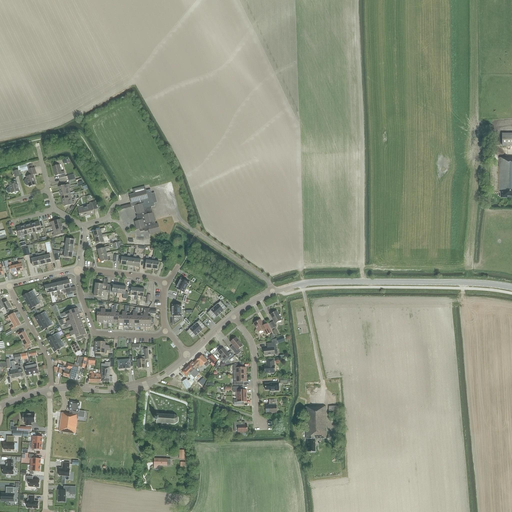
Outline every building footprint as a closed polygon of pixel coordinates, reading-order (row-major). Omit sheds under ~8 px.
[(511,145),(511,133),(502,134),(502,146),(511,145)] [(511,157),(507,158),(499,158),(499,192),(501,192),(501,197),(511,197),(511,157)] [(498,159),(490,159),(490,193),(499,193),(498,159)] [(35,168),(33,168),(32,165),(29,166),(27,166),(30,176),(26,177),(27,179),(25,180),(24,181),(25,185),(27,185),(29,185),(29,187),(36,185),(33,175),(36,174),(35,168)] [(61,172),(59,165),(53,167),(56,176),(59,175),(60,178),(66,177),(64,171),(61,172)] [(11,193),(19,191),(17,182),(16,179),(14,180),(14,183),(9,184),(10,187),(8,188),(7,189),(7,190),(7,192),(8,192),(8,193),(9,193),(11,192),(11,193)] [(61,197),(70,194),(69,189),(60,191),(61,197)] [(151,207),(155,206),(150,190),(146,191),(130,195),(133,207),(135,206),(143,204),(144,209),(151,207)] [(63,202),(72,200),(70,194),(61,197),(63,202)] [(149,230),(150,234),(160,232),(158,224),(156,224),(151,207),(144,209),(143,204),(135,206),(137,214),(139,221),(135,222),(137,230),(140,229),(141,232),(149,230)] [(90,215),(88,206),(82,207),(85,216),(90,215)] [(33,223),(36,233),(42,231),(39,221),(33,223)] [(33,223),(28,224),(30,234),(36,233),(33,223)] [(28,224),(22,226),(25,235),(30,234),(28,224)] [(22,226),(17,227),(19,237),(25,235),(22,226)] [(95,238),(102,236),(102,235),(101,231),(105,230),(105,228),(100,229),(101,230),(93,232),(95,238)] [(107,236),(106,234),(102,235),(102,236),(95,238),(96,244),(104,242),(103,237),(107,236)] [(109,246),(105,247),(105,248),(98,250),(99,256),(107,254),(107,253),(106,249),(110,248),(109,246)] [(46,264),(52,262),(50,255),(45,256),(44,252),(42,252),(43,256),(44,256),(46,264)] [(111,254),(111,252),(107,253),(107,254),(99,256),(101,262),(108,260),(107,256),(111,254)] [(38,258),(40,265),(46,264),(44,256),(43,256),(39,257),(38,253),(37,253),(36,253),(36,254),(37,258),(38,258)] [(128,258),(127,258),(124,257),(124,253),(121,253),(121,257),(120,256),(119,262),(121,263),(121,265),(127,266),(128,258)] [(30,255),(31,260),(32,259),(33,267),(40,265),(38,258),(37,258),(36,254),(32,255),(30,255)] [(17,272),(15,265),(12,266),(11,262),(8,263),(8,260),(4,261),(5,266),(6,268),(9,267),(10,273),(17,272)] [(178,284),(187,288),(190,282),(189,282),(189,283),(181,279),(181,278),(178,284)] [(69,280),(63,282),(65,289),(66,289),(66,293),(73,292),(72,287),(71,288),(69,280)] [(66,293),(66,289),(65,289),(63,282),(57,283),(59,291),(60,290),(63,290),(64,294),(65,299),(67,298),(66,293)] [(95,283),(95,290),(102,291),(103,290),(103,286),(106,286),(107,287),(107,284),(103,284),(102,282),(101,282),(100,283),(100,284),(95,283)] [(60,294),(60,290),(59,291),(57,283),(51,284),(53,292),(57,291),(58,295),(60,294)] [(46,294),(50,293),(51,297),(54,296),(53,292),(51,284),(45,286),(46,294)] [(184,293),(187,288),(178,284),(176,289),(184,293)] [(120,286),(113,285),(113,286),(110,286),(110,292),(117,293),(117,297),(119,298),(120,294),(118,294),(120,286)] [(123,298),(125,299),(127,299),(128,292),(125,292),(126,287),(123,286),(123,285),(120,285),(120,286),(118,294),(120,294),(123,294),(123,298)] [(23,296),(26,303),(37,297),(33,291),(23,296)] [(26,303),(30,309),(40,303),(37,297),(26,303)] [(0,310),(5,307),(6,311),(11,308),(7,301),(3,304),(1,300),(0,299),(0,310)] [(214,307),(220,314),(227,308),(221,302),(221,301),(214,307)] [(220,314),(214,307),(207,313),(208,313),(214,320),(213,320),(214,320),(220,314)] [(69,317),(79,314),(77,309),(64,314),(61,315),(62,318),(67,316),(66,315),(68,314),(69,317)] [(282,320),(277,311),(270,315),(274,321),(269,324),(272,329),(277,326),(275,324),(282,320)] [(38,324),(49,318),(45,312),(35,318),(38,324)] [(10,319),(12,322),(17,319),(14,313),(5,319),(6,321),(10,319)] [(67,322),(67,324),(81,319),(79,314),(69,317),(70,320),(67,322)] [(49,318),(38,324),(42,331),(52,325),(49,318)] [(10,327),(11,329),(11,330),(15,328),(21,325),(17,319),(12,322),(14,325),(10,327)] [(72,324),(73,327),(82,324),(81,319),(67,324),(68,326),(72,324)] [(193,326),(199,333),(206,327),(205,327),(200,321),(200,320),(193,326)] [(260,320),(254,323),(259,332),(263,330),(266,335),(271,333),(267,324),(263,325),(260,320)] [(74,330),(70,332),(71,334),(84,329),(82,324),(73,327),(74,330)] [(199,333),(193,326),(186,332),(187,332),(193,339),(192,339),(193,339),(199,333)] [(75,334),(76,338),(77,340),(85,338),(83,335),(86,334),(84,329),(71,334),(72,336),(75,334)] [(19,335),(22,341),(28,338),(25,332),(22,333),(20,331),(17,333),(18,336),(19,335)] [(57,333),(47,339),(50,345),(61,340),(57,333)] [(278,343),(285,340),(283,336),(271,340),(271,343),(276,342),(276,344),(278,343)] [(26,349),(29,347),(28,345),(31,343),(28,338),(22,341),(26,347),(24,347),(26,349)] [(233,345),(230,348),(237,355),(241,352),(239,349),(242,346),(236,338),(231,342),(233,345)] [(50,345),(54,352),(64,346),(61,340),(50,345)] [(264,355),(275,354),(277,354),(277,353),(277,351),(277,350),(276,344),(276,342),(271,343),(267,343),(267,348),(264,349),(264,355)] [(76,344),(71,346),(75,353),(80,351),(76,344)] [(230,351),(228,353),(223,348),(218,352),(222,356),(219,358),(222,361),(225,361),(228,359),(230,360),(235,356),(230,351)] [(149,359),(148,349),(144,349),(145,357),(142,357),(142,359),(138,360),(138,368),(145,368),(144,359),(149,359)] [(208,361),(202,355),(196,361),(194,363),(193,362),(193,363),(193,364),(191,366),(196,370),(197,368),(199,366),(201,368),(208,361)] [(217,361),(211,355),(208,358),(214,364),(217,361)] [(130,367),(133,366),(132,356),(129,356),(129,359),(118,360),(119,369),(130,368),(130,367)] [(274,366),(274,359),(267,360),(267,366),(265,366),(265,373),(275,373),(275,366),(274,366)] [(33,362),(30,363),(33,374),(39,373),(37,364),(34,364),(33,362)] [(99,370),(99,374),(101,374),(101,382),(109,382),(112,382),(113,377),(109,377),(110,367),(110,363),(105,362),(105,364),(102,364),(101,370),(99,370)] [(193,362),(182,372),(188,378),(189,377),(191,379),(188,381),(187,379),(182,382),(186,389),(191,386),(194,382),(192,380),(195,377),(196,379),(200,375),(196,370),(191,366),(193,364),(193,363),(193,362)] [(30,363),(27,364),(27,366),(24,366),(26,376),(33,374),(30,363)] [(68,364),(67,368),(66,369),(71,371),(69,378),(75,380),(80,364),(75,363),(75,366),(68,364)] [(233,365),(233,370),(234,375),(246,374),(246,368),(243,368),(243,363),(233,365)] [(15,366),(18,377),(24,376),(22,369),(21,369),(21,366),(19,367),(19,365),(15,366)] [(67,368),(65,367),(65,368),(64,371),(63,376),(69,378),(71,371),(66,369),(67,368)] [(97,374),(91,373),(91,375),(89,375),(89,382),(101,383),(101,382),(101,374),(99,374),(97,374)] [(246,381),(246,374),(234,375),(234,380),(234,385),(243,385),(243,381),(246,381)] [(279,391),(278,383),(272,383),(272,384),(265,384),(265,390),(270,390),(270,391),(279,391)] [(242,390),(242,387),(233,387),(233,393),(237,393),(237,396),(247,396),(246,390),(242,390)] [(242,405),(242,402),(247,402),(247,396),(237,396),(237,400),(234,400),(234,405),(242,405)] [(266,413),(277,413),(276,405),(275,406),(275,404),(276,404),(276,399),(269,399),(269,406),(266,406),(266,413)] [(80,403),(71,402),(69,411),(70,411),(69,414),(62,413),(59,431),(75,434),(78,416),(84,417),(85,411),(79,411),(80,403)] [(329,419),(339,418),(339,406),(329,406),(329,419)] [(307,439),(308,452),(315,452),(315,439),(327,438),(326,407),(305,407),(306,439),(307,439)] [(35,414),(23,414),(23,422),(26,422),(26,426),(31,426),(32,422),(35,422),(35,414)] [(174,424),(178,422),(178,418),(175,415),(157,414),(157,417),(155,416),(155,420),(156,420),(156,423),(174,424)] [(247,434),(248,434),(247,425),(240,425),(240,422),(234,422),(234,432),(238,432),(247,432),(247,434)] [(4,442),(3,449),(7,449),(7,451),(11,451),(11,450),(14,450),(14,449),(17,449),(18,443),(14,443),(14,437),(7,436),(7,442),(4,442)] [(29,455),(29,459),(31,459),(31,465),(41,465),(41,459),(36,458),(37,455),(29,455)] [(13,467),(13,461),(6,461),(6,466),(7,466),(7,467),(3,467),(3,474),(14,474),(14,467),(13,467)] [(59,468),(59,476),(69,476),(70,469),(69,469),(69,463),(62,462),(62,468),(59,468)] [(30,471),(30,474),(33,474),(33,471),(40,472),(41,465),(31,465),(30,471)] [(26,476),(26,482),(29,482),(29,486),(39,487),(39,480),(32,479),(33,476),(26,476)] [(58,490),(58,502),(65,502),(66,492),(70,492),(70,494),(75,494),(75,486),(64,486),(64,490),(58,490)] [(2,493),(1,501),(13,501),(14,487),(6,487),(6,492),(6,493),(2,493)] [(38,501),(34,501),(34,496),(28,495),(28,500),(27,500),(27,508),(38,508),(38,501)]
